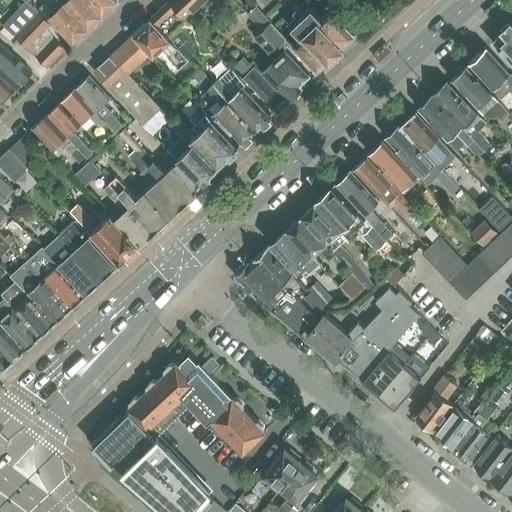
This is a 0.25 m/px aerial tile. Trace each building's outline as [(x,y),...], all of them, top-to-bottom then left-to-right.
[(49,17),(73,42),(88,28),(64,3),(61,0),(54,0),(44,10),(49,17)] [(61,0),(64,3),(88,28),(102,14),(88,0),(61,0)] [(117,0),(88,0),(102,14),(117,0)] [(169,0),(169,1),(185,18),(204,0),(169,0)] [(169,1),(151,18),(167,35),(185,18),(169,1)] [(312,8),(292,27),(302,37),(293,45),(317,71),(329,59),(330,61),(344,48),(343,46),(354,35),(330,10),(322,18),(312,8)] [(15,36),(48,66),(66,47),(59,41),(64,35),(51,23),(38,11),(15,36)] [(151,18),(133,34),(151,53),(154,56),(164,46),(170,52),(168,54),(180,68),(189,59),(167,35),(151,18)] [(511,22),(504,30),(504,31),(493,41),(511,62),(511,22)] [(300,85),(310,75),(280,43),(284,39),(269,23),(254,37),(269,53),(274,60),(263,71),(290,99),(302,87),(300,85)] [(151,53),(133,34),(113,54),(130,72),(151,53)] [(0,74),(15,87),(32,71),(0,43),(0,42),(0,74)] [(469,62),(501,99),(510,91),(511,93),(511,73),(487,46),(469,62)] [(94,71),(143,124),(161,107),(111,55),(94,71)] [(457,84),(469,99),(486,116),(488,114),(488,115),(496,115),(497,114),(502,119),(510,111),(472,71),(466,65),(465,66),(462,65),(456,70),(456,71),(456,74),(451,78),(457,84)] [(214,83),(257,128),(261,124),(264,124),(270,118),(270,115),(271,114),(243,85),(246,82),(232,66),(220,78),(214,83)] [(266,79),(258,71),(254,67),(247,74),(244,77),(248,81),(258,92),(269,82),(266,79)] [(0,101),(15,87),(0,74),(0,101)] [(90,75),(76,88),(96,109),(110,96),(90,75)] [(471,136),(484,151),(492,144),(478,129),(486,122),(449,81),(434,95),(471,136)] [(257,128),(214,83),(208,89),(223,104),(214,112),(242,142),(243,141),(246,141),(252,136),(252,132),(257,128)] [(76,88),(62,101),(82,123),(96,109),(76,88)] [(484,151),(471,136),(434,95),(419,108),(457,150),(465,143),(478,156),(484,151)] [(62,101),(48,114),(68,136),(82,123),(62,101)] [(416,111),(401,124),(430,156),(434,161),(441,167),(455,154),(444,142),(416,111)] [(208,112),(186,132),(218,166),(228,156),(232,156),(238,150),(238,146),(239,145),(208,112)] [(68,136),(48,114),(33,128),(53,150),(68,136)] [(427,182),(435,174),(437,176),(452,193),(459,187),(451,179),(434,161),(430,156),(401,124),(387,138),(427,182)] [(218,166),(186,132),(177,141),(186,150),(177,158),(200,182),(201,181),(205,181),(211,176),(211,172),(218,166)] [(375,159),(404,193),(420,179),(384,140),(369,153),(375,159)] [(33,156),(20,142),(12,149),(25,164),(33,156)] [(10,151),(0,159),(0,165),(14,181),(26,169),(10,151)] [(354,168),(379,194),(389,206),(395,200),(408,214),(415,207),(392,182),(367,156),(354,168)] [(175,163),(160,177),(184,204),(196,193),(197,193),(197,187),(175,163)] [(389,242),(396,236),(382,221),(383,220),(373,209),(381,202),(351,170),(336,184),(364,215),(367,218),(388,241),(389,242)] [(170,217),(184,204),(160,177),(145,191),(170,217)] [(333,187),(317,201),(350,237),(360,228),(366,234),(363,237),(377,251),(388,241),(367,218),(364,221),(333,187)] [(170,217),(145,191),(130,204),(155,231),(170,217)] [(317,201),(302,216),(336,253),(359,278),(360,277),(365,273),(340,246),(350,237),(317,201)] [(155,231),(130,204),(115,218),(140,245),(155,231)] [(501,204),(488,217),(500,230),(511,219),(511,215),(501,204)] [(0,207),(0,224),(9,215),(0,207)] [(140,245),(115,218),(111,214),(99,226),(86,212),(78,218),(120,263),(140,245)] [(302,216),(287,229),(311,255),(319,248),(329,259),(336,253),(302,216)] [(485,220),(472,232),(484,244),(497,232),(485,220)] [(102,279),(118,265),(91,235),(78,222),(69,230),(63,236),(102,279)] [(511,233),(506,228),(497,237),(511,252),(511,233)] [(304,263),(312,256),(311,255),(287,229),(269,245),(298,275),(300,274),(314,289),(320,283),(307,269),(309,268),(304,263)] [(0,251),(3,254),(10,246),(0,236),(0,251)] [(47,250),(59,264),(86,293),(102,279),(63,236),(47,250)] [(449,246),(440,236),(422,253),(431,262),(449,246)] [(511,255),(511,252),(497,237),(488,246),(504,263),(511,255)] [(254,259),(285,293),(297,297),(307,288),(274,252),(268,246),(254,259)] [(458,255),(449,246),(431,262),(440,272),(458,255)] [(504,263),(488,246),(478,255),(495,272),(504,263)] [(59,264),(47,250),(44,247),(28,261),(31,264),(44,278),(70,308),(86,293),(59,264)] [(467,265),(458,255),(440,272),(449,281),(459,272),(467,265)] [(495,272),(478,255),(469,264),(485,281),(495,272)] [(297,297),(285,293),(254,259),(248,264),(246,265),(243,264),(237,269),(237,274),(235,276),(252,292),(267,307),(268,307),(269,308),(301,334),(302,332),(316,316),(300,299),(297,297)] [(27,293),(28,292),(55,322),(70,308),(44,278),(31,264),(28,261),(11,276),(15,281),(27,293)] [(485,281),(469,264),(459,272),(476,290),(485,281)] [(476,290),(459,272),(449,281),(466,299),(476,290)] [(366,287),(360,277),(359,278),(349,287),(356,295),(366,287)] [(15,281),(2,293),(40,335),(55,322),(28,292),(27,293),(15,281)] [(349,333),(325,313),(306,336),(336,361),(362,378),(406,328),(420,314),(409,304),(411,302),(395,289),(390,284),(375,300),(383,307),(364,326),(359,321),(349,333)] [(0,304),(6,311),(0,317),(0,320),(25,349),(40,335),(2,293),(0,294),(0,304)] [(0,351),(10,362),(25,349),(0,320),(0,351)] [(419,327),(426,336),(434,329),(426,321),(419,327)] [(434,329),(426,336),(434,344),(442,337),(434,329)] [(412,356),(395,342),(363,380),(380,394),(406,363),(412,356)] [(0,371),(10,362),(0,351),(0,371)] [(128,407),(130,409),(126,413),(153,440),(155,437),(190,404),(208,422),(209,421),(241,454),(265,431),(264,429),(264,426),(259,420),(255,420),(243,407),(244,404),(238,398),(234,398),(232,396),(230,398),(229,397),(230,396),(208,372),(216,365),(209,358),(201,365),(198,362),(196,363),(189,355),(181,362),(183,364),(180,366),(176,362),(174,364),(170,364),(165,369),(166,372),(157,381),(153,380),(148,385),(148,389),(139,397),(136,397),(130,402),(131,405),(128,407)] [(380,394),(395,407),(422,377),(406,363),(380,394)] [(482,427),(489,419),(488,418),(511,388),(511,368),(485,402),(483,401),(474,413),(475,414),(472,419),(473,420),(454,446),(460,451),(460,454),(464,458),(468,457),(471,459),(491,434),(482,427)] [(458,386),(444,375),(433,390),(435,392),(417,417),(425,423),(423,425),(431,430),(432,429),(434,431),(454,404),(449,399),(458,386)] [(454,446),(473,420),(472,419),(467,415),(471,410),(463,403),(458,409),(457,407),(437,433),(440,435),(440,439),(444,442),(448,441),(454,446)] [(155,437),(153,440),(126,413),(122,417),(119,414),(112,420),(114,421),(93,441),(173,511),(201,511),(213,498),(208,492),(210,492),(211,491),(157,436),(158,438),(157,439),(155,437)] [(511,452),(511,446),(499,435),(475,465),(492,478),(511,452)] [(285,449),(253,489),(260,495),(272,480),(281,487),(301,461),(298,459),(301,457),(290,448),(288,451),(285,449)] [(511,452),(492,478),(511,492),(511,452)] [(301,461),(281,487),(290,494),(278,509),(282,511),(287,511),(318,474),(314,472),(316,469),(306,461),(304,463),(301,461)] [(332,511),(360,511),(362,510),(345,496),(332,511)] [(250,511),(238,502),(231,511),(232,511),(250,511)]
